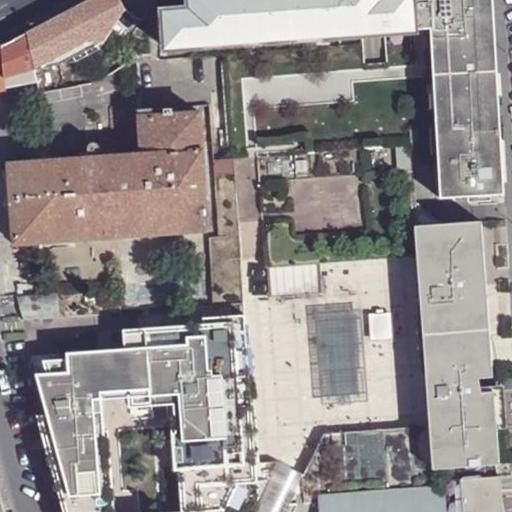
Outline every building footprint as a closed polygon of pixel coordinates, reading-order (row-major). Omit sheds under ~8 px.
[(119,0),(88,0),(26,32),(34,71),(101,34),(106,43),(126,12),(119,0)] [(167,49),(408,32),(414,32),(412,0),(385,0),(387,21),(193,34),(191,9),(165,11),(167,49)] [(190,0),(191,9),(193,34),(387,21),(385,0),(190,0)] [(412,0),(414,32),(430,30),(428,0),(412,0)] [(495,35),(492,0),(428,0),(430,30),(435,119),(440,199),(467,197),(490,196),(503,195),(495,35)] [(408,32),(412,120),(435,119),(430,30),(414,32),(408,32)] [(26,32),(1,45),(4,87),(36,81),(34,71),(26,32)] [(101,34),(34,71),(63,66),(106,43),(101,34)] [(130,131),(129,98),(123,97),(112,108),(111,131),(130,131)] [(140,155),(205,151),(202,113),(139,118),(140,155)] [(505,511),(504,505),(499,475),(497,474),(495,462),(489,429),(480,385),(478,378),(474,354),(462,294),(485,292),(481,221),(444,223),(419,224),(417,199),(413,145),(258,156),(267,258),(418,246),(419,257),(420,265),(429,264),(436,357),(441,426),(431,427),(432,439),(334,447),(333,436),(325,436),(304,475),(296,492),(286,511),(505,511)] [(140,155),(10,164),(15,244),(211,231),(205,151),(140,155)] [(417,199),(419,224),(444,223),(417,199)] [(217,306),(235,305),(231,236),(212,238),(217,306)] [(268,269),(419,257),(418,246),(267,258),(268,269)] [(426,358),(431,427),(441,426),(436,357),(429,264),(420,265),(426,358)] [(490,353),(485,292),(462,294),(474,354),(478,378),(492,377),(490,353)] [(59,293),(19,297),(25,320),(61,318),(59,293)] [(235,310),(236,323),(246,322),(248,322),(247,309),(246,304),(235,305),(235,310)] [(246,322),(236,323),(250,507),(255,506),(261,496),(259,480),(258,463),(252,407),(255,407),(250,348),(248,348),(247,329),(248,329),(248,322),(246,322)] [(250,507),(236,323),(128,331),(128,340),(133,396),(139,395),(172,393),(173,404),(183,403),(184,416),(174,417),(176,440),(185,440),(188,469),(182,470),(182,472),(183,487),(202,486),(205,510),(186,511),(177,511),(105,511),(102,462),(107,462),(104,425),(89,426),(88,412),(103,411),(99,358),(58,361),(59,372),(49,374),(71,456),(75,467),(86,511),(252,511),(255,506),(250,507)] [(61,457),(71,456),(49,374),(59,372),(58,361),(57,355),(33,356),(61,457)] [(502,384),(480,385),(489,429),(495,462),(499,462),(496,427),(507,426),(502,384)] [(170,417),(174,417),(184,416),(183,403),(173,404),(172,393),(139,395),(140,410),(169,408),(170,417)] [(104,425),(103,411),(88,412),(89,426),(104,425)] [(386,432),(333,436),(334,447),(432,439),(431,427),(386,432)] [(175,473),(182,472),(182,470),(188,469),(185,440),(176,440),(173,440),(175,473)] [(280,462),(258,463),(259,480),(268,480),(268,479),(271,480),(278,463),(280,462)] [(284,486),(296,492),(304,475),(292,470),(278,463),(271,480),(284,486)] [(58,511),(86,511),(75,467),(47,470),(58,511)] [(286,511),(296,492),(284,486),(271,480),(268,479),(268,480),(261,496),(255,506),(252,511),(286,511)] [(183,487),(186,511),(205,510),(202,486),(183,487)]
